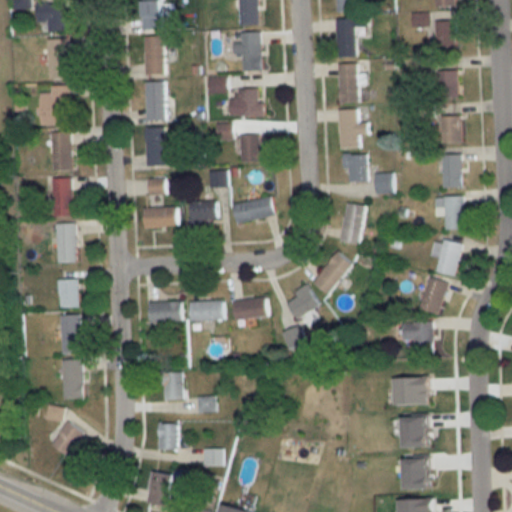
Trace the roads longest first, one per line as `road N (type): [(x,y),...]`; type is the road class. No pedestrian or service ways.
road 1 (residential): [(478,511),(474,348),(497,286),(502,240),(493,0)]
road 2 (residential): [(97,511),(117,437),(99,0)]
road 3 (residential): [(112,269),(265,263),(295,242),(307,199),(296,0)]
